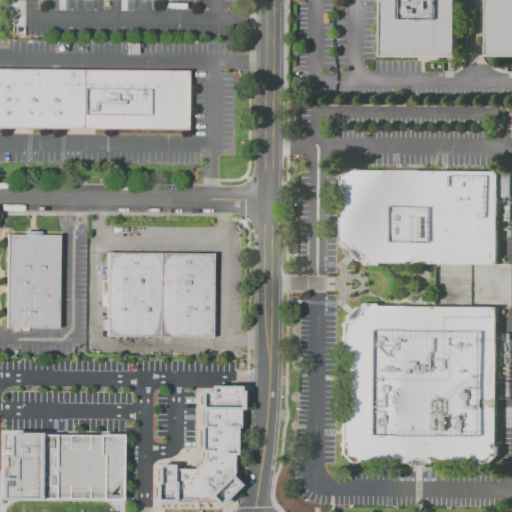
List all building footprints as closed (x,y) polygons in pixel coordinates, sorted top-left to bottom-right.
[(384,0),(383,55),(457,56),(457,0),(384,0)] [(490,0),(511,0),(511,56),(490,56),(490,0)] [(0,70),(0,130),(185,130),(185,70),(0,70)] [(342,172),(342,263),(499,263),(499,172),(342,172)] [(4,233),(4,330),(61,330),(61,233),(4,233)] [(105,253),(105,338),(212,338),(212,253),(105,253)] [(342,308),(498,309),(497,465),(341,464),(342,308)] [(198,409),(198,391),(209,391),(209,386),(239,386),(239,391),(242,391),(242,410),(239,410),(239,429),(237,429),(237,456),(233,456),(233,477),(240,484),(217,506),(209,499),(154,499),(154,484),(156,484),(156,465),(172,465),(172,469),(192,469),(203,460),(203,452),(198,452),(198,426),(201,426),(201,409),(198,409)] [(9,435),(9,466),(2,466),(1,499),(120,500),(121,436),(9,435)]
